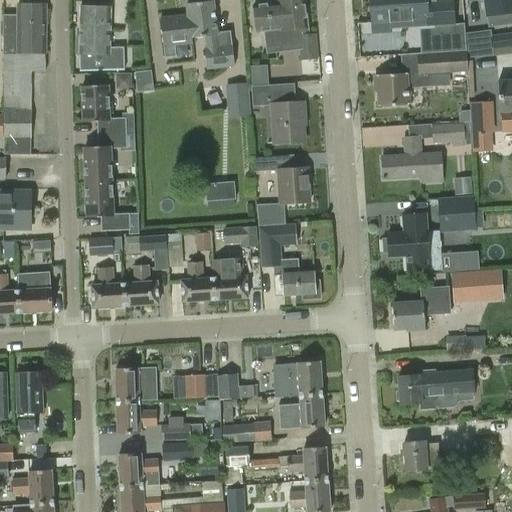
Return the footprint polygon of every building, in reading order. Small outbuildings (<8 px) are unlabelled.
[(276,0),(277,4),(252,6),(255,32),(263,31),(265,48),(299,45),(299,50),(300,60),(317,58),(315,35),(308,35),(307,29),(303,0),(276,0)] [(370,0),(372,26),(391,25),(418,23),(420,54),(432,53),(465,51),(464,34),(464,24),(453,24),(453,21),(452,3),(451,1),(434,2),(433,0),(370,0)] [(487,16),(488,27),(511,23),(511,0),(483,0),(486,17),(487,16)] [(187,4),(188,16),(192,39),(205,37),(207,49),(204,49),(206,69),(234,66),(230,30),(216,32),(213,1),(187,4)] [(3,19),(3,86),(4,115),(4,129),(4,137),(5,149),(5,154),(5,155),(30,155),(30,139),(30,72),(45,72),(45,6),(17,6),(17,19),(3,19)] [(79,72),(124,71),(124,48),(110,48),(110,7),(79,7),(79,72)] [(192,39),(188,16),(160,19),(165,58),(176,57),(175,46),(192,44),(192,39)] [(492,49),(511,46),(511,32),(490,35),(492,49)] [(406,75),(376,77),(378,109),(408,106),(407,89),(430,88),(430,75),(447,74),(459,73),(465,73),(468,73),(467,51),(465,51),(432,53),(420,54),(417,54),(418,75),(406,75)] [(153,91),(151,71),(135,73),(137,93),(153,91)] [(130,74),(116,74),(116,82),(122,88),(130,88),(130,74)] [(511,78),(498,79),(500,112),(501,112),(502,131),(511,130),(511,78)] [(225,85),(227,119),(250,117),(248,84),(225,85)] [(98,134),(124,133),(124,119),(108,120),(107,86),(81,87),(82,122),(97,122),(98,134)] [(251,87),(252,106),(271,105),(270,86),(251,87)] [(471,133),(493,133),(492,102),(471,103),(471,129),(471,133)] [(301,121),(304,121),(303,105),(270,107),(273,146),(303,144),(301,121)] [(459,122),(432,124),(432,139),(432,143),(452,142),(464,142),(463,122),(459,122)] [(84,148),(85,183),(111,182),(110,148),(125,147),(124,133),(98,134),(99,147),(84,148)] [(134,133),(124,133),(125,147),(125,149),(134,149),(134,133)] [(382,181),(421,179),(421,184),(443,183),(441,152),(419,154),(419,139),(403,140),(404,158),(381,159),(382,181)] [(276,158),(253,159),(254,173),(277,172),(276,158)] [(298,170),(277,172),(279,204),(279,206),(283,206),(309,204),(307,170),(298,170)] [(111,182),(85,183),(87,218),(102,217),(102,230),(129,229),(128,215),(113,215),(111,182)] [(205,185),(206,201),(234,199),(235,199),(233,182),(205,185)] [(469,182),(455,183),(456,195),(470,194),(469,182)] [(0,231),(32,231),(32,190),(0,189),(0,231)] [(471,196),(437,198),(439,218),(463,216),(464,231),(473,230),(475,230),(472,196),(471,196)] [(279,204),(256,206),(257,227),(284,225),(283,206),(279,206),(279,204)] [(137,215),(128,215),(129,229),(129,233),(138,233),(137,215)] [(403,217),(404,234),(387,235),(387,240),(382,241),(383,253),(388,253),(389,258),(407,257),(408,275),(442,273),(439,233),(426,234),(425,216),(403,217)] [(256,227),(242,227),(243,243),(243,247),(257,246),(256,227)] [(262,264),(280,263),(279,245),(286,245),(285,227),(260,229),(262,264)] [(198,232),(199,248),(214,247),(214,232),(198,232)] [(166,235),(168,262),(183,261),(181,234),(166,235)] [(154,270),(167,270),(166,248),(164,248),(163,235),(141,236),(141,250),(152,250),(154,270)] [(121,237),(89,238),(89,255),(112,254),(112,251),(121,250),(121,237)] [(124,237),(125,253),(139,253),(138,237),(124,237)] [(50,241),(33,242),(33,253),(51,252),(50,241)] [(477,249),(455,251),(457,271),(478,270),(477,249)] [(225,278),(213,278),(215,300),(247,298),(246,276),(239,277),(238,259),(223,260),(225,278)] [(215,300),(213,278),(202,279),(201,262),(187,262),(189,281),(181,281),(182,302),(215,300)] [(282,276),(284,296),(302,295),(302,300),(320,298),(318,280),(314,281),(313,273),(287,275),(286,264),(276,265),(277,276),(282,276)] [(135,284),(124,284),(126,306),(158,303),(157,283),(148,283),(147,265),(134,266),(135,284)] [(126,306),(124,284),(113,285),(112,267),(98,269),(99,286),(92,287),(93,308),(126,306)] [(484,271),(451,274),(454,303),(487,301),(484,271)] [(28,273),(17,274),(18,291),(19,313),(52,311),(51,289),(50,272),(41,273),(28,273)] [(0,313),(19,313),(18,291),(8,291),(7,275),(0,275),(0,313)] [(421,301),(392,303),(394,330),(406,330),(406,331),(425,330),(424,314),(423,313),(448,311),(447,289),(422,290),(422,301),(421,301)] [(466,323),(466,347),(484,348),(484,324),(466,323)] [(462,337),(447,337),(447,350),(463,350),(462,337)] [(298,365),(274,366),(275,399),(299,397),(321,396),(319,364),(298,365)] [(117,402),(139,401),(138,391),(156,390),(155,375),(138,376),(138,367),(115,368),(117,402)] [(399,390),(395,392),(396,401),(400,403),(400,405),(418,403),(419,410),(453,407),(458,401),(472,400),(471,393),(475,393),(473,370),(432,373),(433,374),(420,375),(398,377),(399,390)] [(18,413),(43,412),(42,372),(16,372),(18,413)] [(203,376),(182,376),(183,399),(204,398),(203,376)] [(230,389),(233,389),(233,376),(217,377),(218,399),(230,399),(230,389)] [(299,405),(278,406),(280,429),(302,428),(302,430),(323,429),(321,396),(299,397),(299,405)] [(139,412),(139,401),(117,402),(118,435),(140,434),(140,427),(157,426),(156,411),(139,412)] [(232,407),(236,407),(235,401),(231,401),(223,402),(224,422),(232,422),(232,407)] [(17,419),(17,434),(35,433),(35,419),(17,419)] [(190,424),(183,424),(161,425),(162,441),(190,440),(200,439),(200,423),(190,424)] [(254,442),(253,424),(222,426),(223,443),(254,442)] [(405,471),(440,469),(437,443),(425,444),(424,441),(403,443),(405,471)] [(193,442),(163,444),(164,462),(194,460),(193,442)] [(0,462),(14,461),(14,460),(14,445),(0,445),(0,462)] [(248,445),(226,447),(227,464),(226,464),(227,473),(224,473),(225,486),(242,485),(240,465),(250,464),(248,445)] [(36,448),(36,458),(46,457),(46,447),(36,448)] [(305,482),(328,480),(326,448),(304,449),(304,457),(286,458),(287,472),(305,471),(305,482)] [(119,454),(121,487),(143,486),(159,485),(158,460),(141,460),(141,453),(119,454)] [(278,467),(278,459),(250,461),(251,469),(278,467)] [(14,506),(53,503),(51,470),(30,472),(30,479),(13,480),(14,494),(31,493),(32,504),(14,505),(14,506)] [(329,511),(328,480),(305,482),(306,492),(289,493),(290,507),(307,506),(307,511),(329,511)] [(143,486),(121,487),(121,511),(144,511),(161,510),(160,496),(143,496),(143,486)] [(447,511),(447,507),(454,506),(454,509),(487,507),(486,497),(486,495),(485,495),(445,497),(444,497),(429,499),(431,511),(447,511)] [(53,511),(53,503),(14,506),(14,511),(53,511)] [(203,505),(173,508),(172,511),(226,511),(226,503),(224,503),(203,505)]
